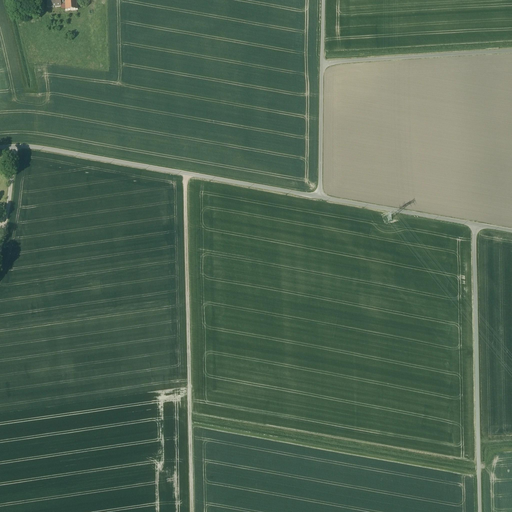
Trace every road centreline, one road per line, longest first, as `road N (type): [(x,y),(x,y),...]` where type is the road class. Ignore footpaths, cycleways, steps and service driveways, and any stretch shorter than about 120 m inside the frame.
road 1 (track): [(185,174),(186,511)]
road 2 (unclassified): [(0,148),(36,147),(319,197)]
road 3 (unclassified): [(479,511),(474,224)]
road 4 (unclassified): [(319,197),(321,0)]
road 5 (track): [(321,63),(511,51)]
road 6 (unclassified): [(319,197),(474,224)]
